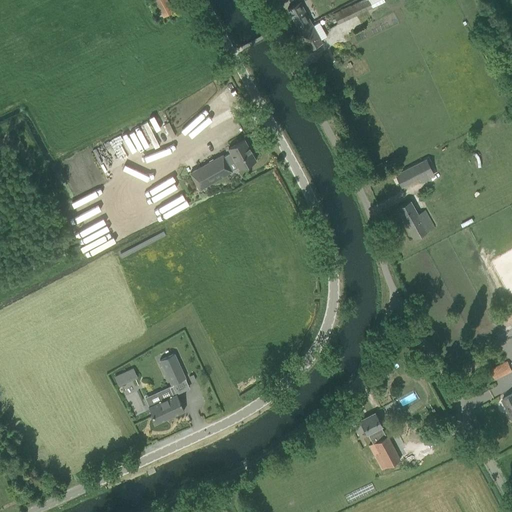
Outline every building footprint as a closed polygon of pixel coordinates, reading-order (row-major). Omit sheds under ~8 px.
[(154,0),(163,17),(173,11),(167,0),(154,0)] [(381,0),(361,0),(366,11),(383,2),(381,0)] [(288,9),(299,30),(311,23),(300,2),(288,9)] [(338,25),(344,22),(339,11),(333,14),(338,25)] [(299,30),(310,50),(322,43),(321,40),(326,37),(319,24),(313,27),(311,23),(299,30)] [(204,111),(182,129),(186,134),(208,116),(204,111)] [(171,122),(164,125),(161,120),(155,122),(164,141),(177,135),(171,122)] [(144,149),(153,145),(155,148),(161,146),(151,122),(136,129),(144,149)] [(133,131),(121,137),(130,156),(142,151),(133,131)] [(190,173),(199,189),(232,171),(227,164),(234,160),(240,169),(255,160),(255,159),(256,157),(253,153),(251,153),(244,140),(227,149),(229,153),(224,156),(223,155),(190,173)] [(115,176),(141,165),(138,159),(112,170),(115,176)] [(425,160),(395,175),(401,187),(420,178),(421,177),(415,166),(425,161),(426,161),(425,160)] [(164,218),(190,206),(173,169),(143,183),(150,199),(148,199),(155,214),(161,211),(164,218)] [(419,180),(411,185),(415,194),(424,190),(419,180)] [(397,208),(414,239),(434,227),(425,210),(417,214),(410,200),(397,208)] [(174,353),(160,360),(167,377),(171,385),(178,381),(185,378),(182,369),(174,353)] [(388,361),(381,372),(387,375),(394,365),(388,361)] [(488,367),(492,379),(510,373),(506,361),(488,367)] [(511,393),(502,399),(511,416),(511,393)] [(176,394),(148,407),(155,424),(183,411),(176,394)] [(375,413),(359,421),(366,435),(367,434),(370,439),(372,443),(369,445),(382,469),(400,460),(387,436),(386,436),(383,432),(381,427),(382,426),(375,413)] [(442,442),(426,450),(432,462),(448,454),(442,442)]
